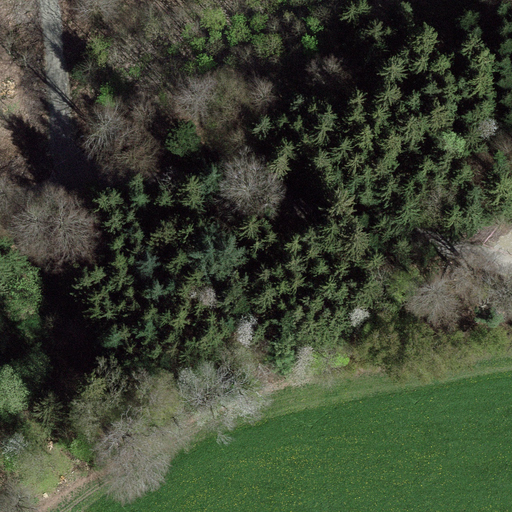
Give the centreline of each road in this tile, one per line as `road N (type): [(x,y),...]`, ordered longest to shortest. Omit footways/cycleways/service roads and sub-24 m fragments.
road 1 (track): [(511,268),(245,191),(152,175),(0,189)]
road 2 (track): [(70,183),(43,0)]
